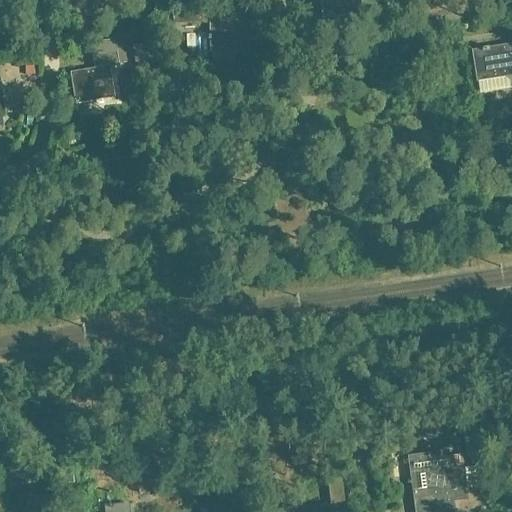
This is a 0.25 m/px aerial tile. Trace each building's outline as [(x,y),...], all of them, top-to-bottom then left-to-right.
[(359,0),(321,0),(324,18),(361,13),(359,0)] [(248,21),(237,21),(237,9),(223,9),(202,10),(202,6),(172,6),(173,24),(195,23),(209,23),(210,52),(248,51),(248,21)] [(511,81),(511,87),(511,44),(490,48),(489,47),(482,48),(482,50),(473,51),(478,81),(502,77),(511,81)] [(119,64),(117,52),(96,56),(98,67),(71,72),(76,102),(114,96),(109,66),(119,64)] [(492,94),(494,108),(511,106),(511,102),(511,92),(492,94)] [(90,118),(110,116),(108,99),(88,101),(90,118)] [(448,449),(409,454),(414,491),(416,511),(454,511),(453,500),(467,498),(463,466),(451,467),(448,449)] [(341,480),(328,482),(332,506),(287,511),(334,511),(333,503),(344,501),(341,480)]
